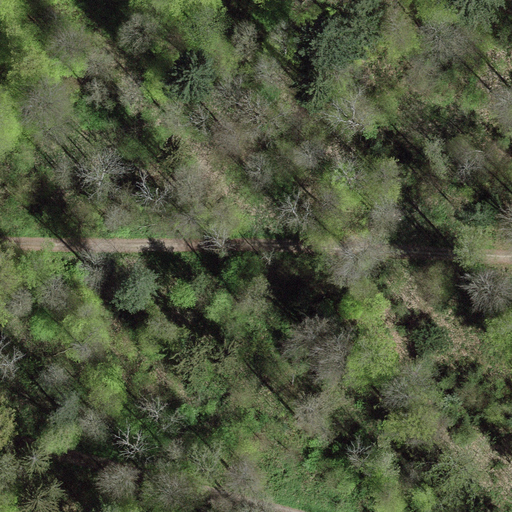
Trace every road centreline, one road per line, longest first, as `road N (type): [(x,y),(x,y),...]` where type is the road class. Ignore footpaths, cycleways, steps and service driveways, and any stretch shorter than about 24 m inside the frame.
road 1 (track): [(0,241),(511,253)]
road 2 (track): [(279,511),(0,438)]
